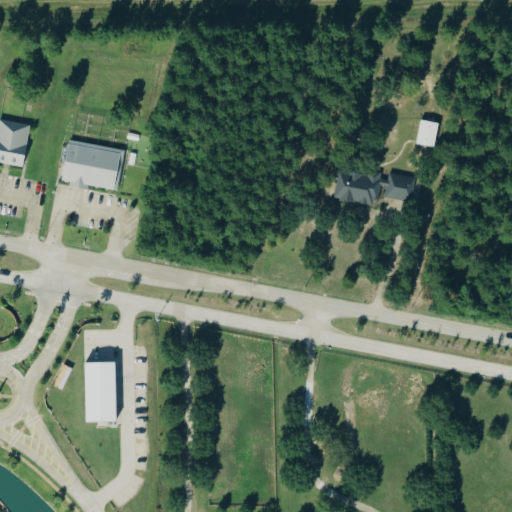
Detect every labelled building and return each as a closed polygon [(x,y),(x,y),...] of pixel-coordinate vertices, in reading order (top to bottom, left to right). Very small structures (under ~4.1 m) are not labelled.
[(23,166),(0,161),(0,120),(30,127),(23,166)] [(416,144),(420,121),(440,124),(435,148),(416,144)] [(124,151),(117,191),(88,186),(87,190),(68,187),(69,182),(61,181),(68,141),(124,151)] [(417,178),(387,173),(386,176),(340,168),(336,199),(380,206),(382,197),(413,202),(417,178)] [(85,423),(84,363),(114,362),(115,422),(85,423)]
